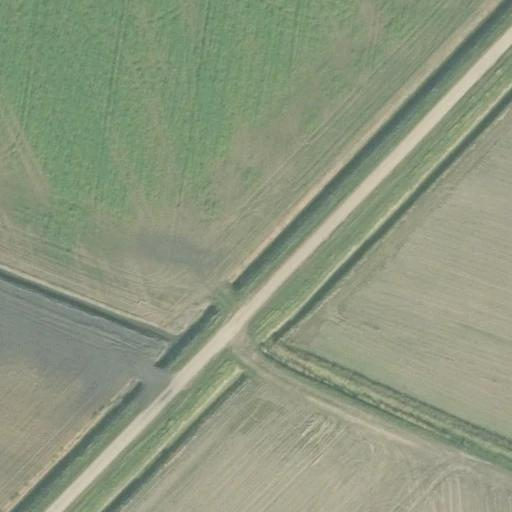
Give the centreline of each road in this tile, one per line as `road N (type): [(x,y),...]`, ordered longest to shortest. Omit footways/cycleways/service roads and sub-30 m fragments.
road 1 (unclassified): [(51,511),(511,37)]
road 2 (track): [(217,341),(267,381),(404,435),(511,492)]
